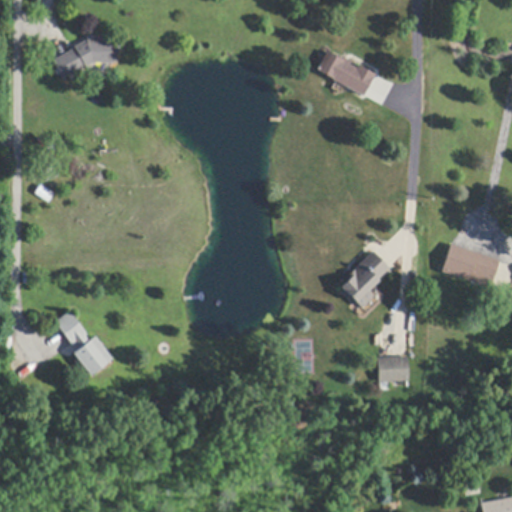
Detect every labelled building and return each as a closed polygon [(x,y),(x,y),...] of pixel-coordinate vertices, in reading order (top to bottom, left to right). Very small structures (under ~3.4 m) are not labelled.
[(117,64),(93,64),(87,69),(86,67),(63,80),(53,62),(54,61),(75,49),(74,48),(75,48),(75,47),(87,40),(87,38),(104,38),(104,41),(116,41),(117,64)] [(374,78),(372,80),(363,95),(362,97),(316,71),(327,52),(342,61),(344,58),(350,62),(348,65),(356,69),(357,67),(375,76),(374,78)] [(452,246),(499,262),(490,288),(490,289),(468,282),(441,273),(450,245),(452,246)] [(388,269),(389,270),(378,281),(379,282),(368,292),(374,298),(361,309),(340,288),(347,282),(344,280),(370,255),(372,252),(388,269)] [(96,338),(113,360),(92,377),(74,354),(75,354),(80,350),(76,345),(73,347),(72,345),(55,324),(70,312),(88,336),(86,338),(90,342),(96,338)] [(400,382),(379,383),(378,383),(378,359),(380,359),(404,358),(407,358),(408,382),(400,382)] [(481,511),(480,504),(500,501),(511,499),(511,511),(481,511)]
